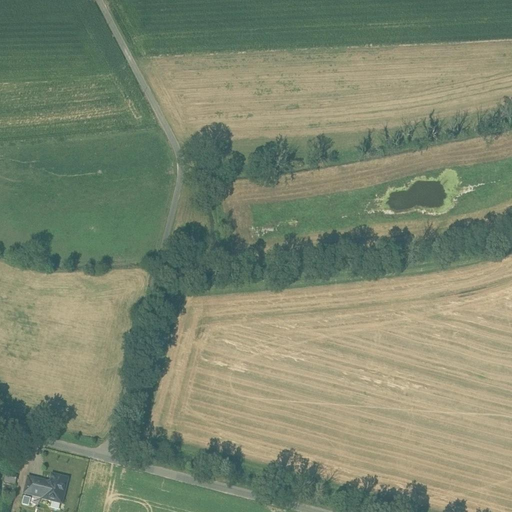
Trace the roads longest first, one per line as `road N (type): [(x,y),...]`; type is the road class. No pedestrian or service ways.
road 1 (track): [(100,0),(186,159),(110,457)]
road 2 (unclassified): [(318,511),(0,429)]
